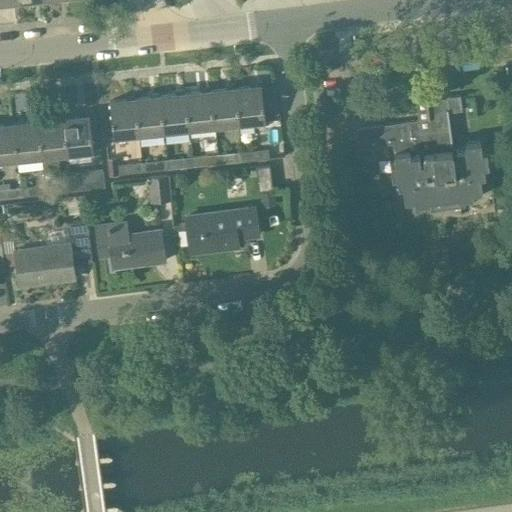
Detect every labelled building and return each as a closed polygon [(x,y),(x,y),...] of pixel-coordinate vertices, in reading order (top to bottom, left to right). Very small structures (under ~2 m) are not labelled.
[(261,83),(235,86),(239,122),(265,119),(261,83)] [(235,86),(210,89),(214,125),(239,122),(235,86)] [(214,125),(210,89),(185,92),(189,128),(214,125)] [(189,128),(185,92),(160,95),(164,131),(189,128)] [(352,96),(355,119),(376,116),(372,94),(352,96)] [(462,111),(460,94),(426,98),(426,96),(425,96),(429,128),(420,129),(419,119),(356,127),(358,148),(392,144),(394,161),(390,161),(392,177),(396,176),(397,186),(402,185),(404,200),(414,199),(415,204),(429,202),(431,211),(465,207),(464,197),(483,194),(481,176),(484,175),(483,166),(488,165),(486,150),(482,150),(480,140),(465,142),(465,147),(452,149),(448,113),(462,111)] [(160,95),(135,98),(139,134),(164,131),(160,95)] [(109,100),(113,136),(139,134),(135,98),(109,100)] [(89,115),(62,117),(67,154),(93,151),(89,115)] [(62,117),(37,120),(42,156),(67,154),(62,117)] [(37,120),(12,123),(17,159),(42,156),(37,120)] [(0,160),(17,159),(12,123),(0,124),(0,160)] [(269,157),(268,148),(242,150),(244,160),(269,157)] [(244,160),(242,150),(217,153),(219,163),(244,160)] [(219,163),(217,153),(192,156),(193,165),(219,163)] [(193,165),(192,156),(167,158),(168,168),(193,165)] [(167,158),(142,161),(143,171),(168,168),(167,158)] [(116,164),(117,173),(143,171),(142,161),(116,164)] [(273,188),(270,164),(256,165),(259,189),(273,188)] [(148,176),(151,200),(169,198),(167,174),(148,176)] [(97,187),(96,178),(70,181),(72,190),(97,187)] [(72,190),(70,181),(45,183),(47,193),(72,190)] [(47,193),(45,183),(20,186),(22,196),(47,193)] [(0,197),(22,196),(20,186),(0,188),(0,197)] [(260,193),(262,206),(275,205),(273,191),(260,193)] [(190,250),(237,244),(236,237),(258,234),(254,206),(186,215),(190,250)] [(94,223),(98,258),(112,256),(113,265),(164,259),(160,227),(129,232),(127,219),(94,223)] [(69,242),(14,250),(19,283),(74,275),(71,261),(91,258),(87,227),(86,220),(66,222),(67,229),(69,242)]
